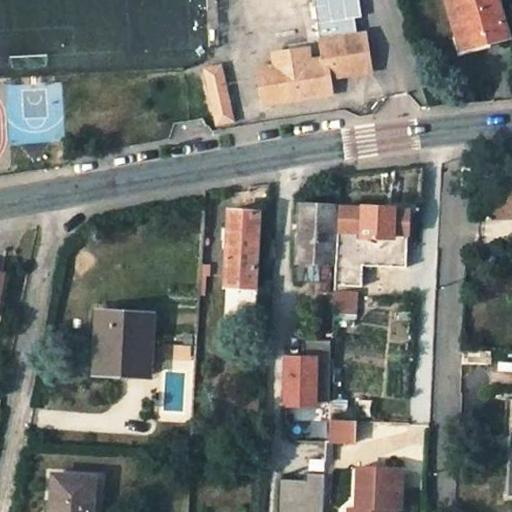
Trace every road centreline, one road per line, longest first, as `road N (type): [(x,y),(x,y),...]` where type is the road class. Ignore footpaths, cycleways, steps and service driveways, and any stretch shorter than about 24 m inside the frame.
road 1 (tertiary): [(54,193),(432,132)]
road 2 (residential): [(414,448),(432,132)]
road 3 (residential): [(0,502),(54,193)]
